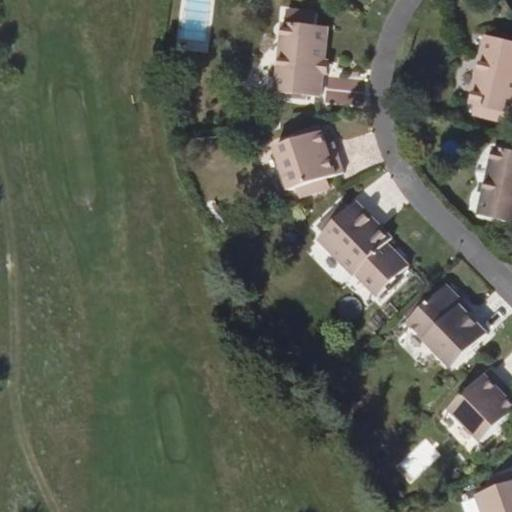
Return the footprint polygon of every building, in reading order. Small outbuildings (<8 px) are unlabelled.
[(279,91),(324,95),(330,25),(285,21),(279,91)] [(472,105),(479,106),(508,113),(511,113),(511,41),(488,36),(472,105)] [(506,123),(508,113),(479,106),(477,116),(506,123)] [(319,181),(327,178),(344,172),(337,151),(329,153),(326,144),(322,132),(276,148),(291,191),(295,190),(299,200),(323,191),(319,181)] [(334,141),(326,144),(329,153),(337,151),(334,141)] [(478,214),(511,221),(511,150),(495,146),(478,214)] [(331,188),(327,178),(319,181),(323,191),(331,188)] [(383,294),(411,266),(389,244),(394,239),(357,202),(347,213),(340,207),(318,228),(325,234),(319,239),(357,277),(362,273),(383,294)] [(462,309),(461,298),(452,288),(444,288),(410,322),(455,367),(487,334),(467,314),(462,309)] [(472,309),(461,298),(462,309),(467,314),(472,309)] [(511,412),(511,399),(510,397),(503,391),(508,386),(492,370),(452,410),(485,441),(511,412)] [(511,511),(511,483),(510,484),(506,472),(492,477),(496,489),(478,495),(483,511),(511,511)]
